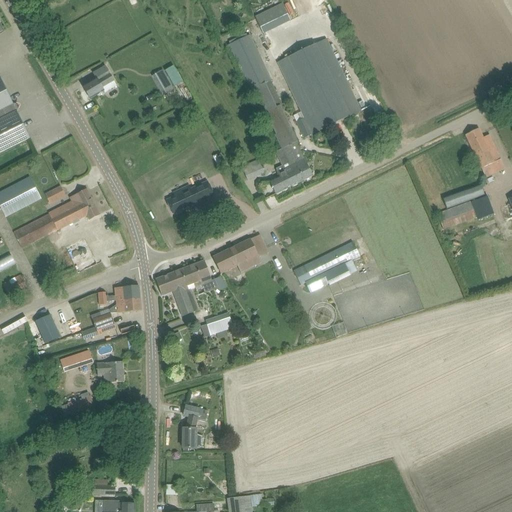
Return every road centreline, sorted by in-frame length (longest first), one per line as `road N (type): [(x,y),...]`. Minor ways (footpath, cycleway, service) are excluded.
road 1 (unclassified): [(143,261),(201,247),(511,97)]
road 2 (tertiary): [(143,261),(125,203),(9,0)]
road 3 (tertiary): [(157,511),(154,305),(143,261)]
road 4 (unclassified): [(143,261),(0,323)]
